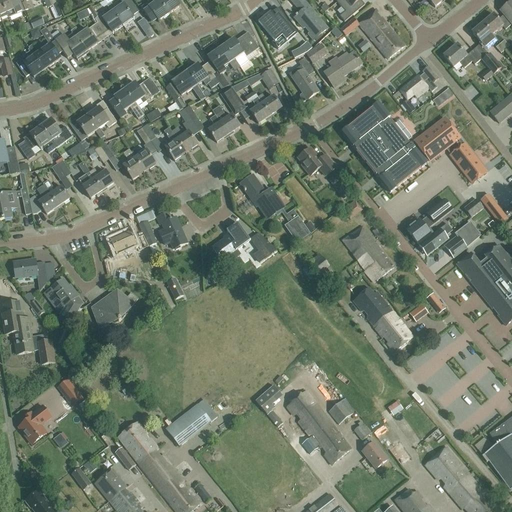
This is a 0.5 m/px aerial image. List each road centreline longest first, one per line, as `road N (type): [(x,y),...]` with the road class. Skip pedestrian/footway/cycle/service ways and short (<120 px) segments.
road 1 (residential): [(0,110),(42,99),(257,0)]
road 2 (residential): [(219,168),(310,129),(429,40)]
road 3 (residential): [(373,206),(511,378)]
road 4 (residential): [(88,226),(100,276),(87,287),(49,238)]
road 5 (residential): [(219,168),(227,211),(200,227),(172,190)]
